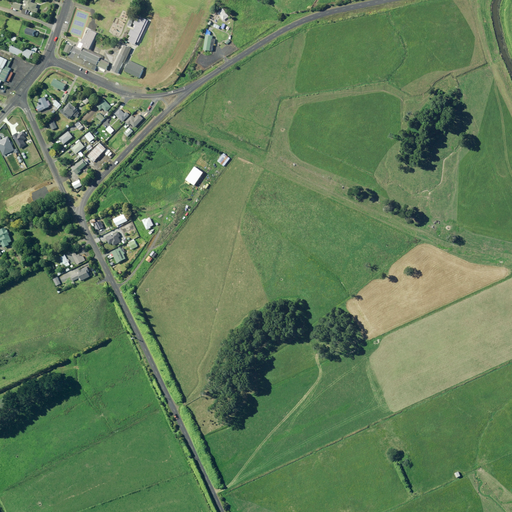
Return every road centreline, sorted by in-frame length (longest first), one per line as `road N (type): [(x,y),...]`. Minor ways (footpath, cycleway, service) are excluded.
road 1 (unclassified): [(81,218),(220,511)]
road 2 (unclassified): [(388,0),(304,20),(200,82)]
road 3 (unclassified): [(200,82),(91,188),(81,218)]
road 4 (unclassified): [(200,82),(160,95),(130,93),(44,56)]
road 5 (unclassified): [(20,94),(81,218)]
